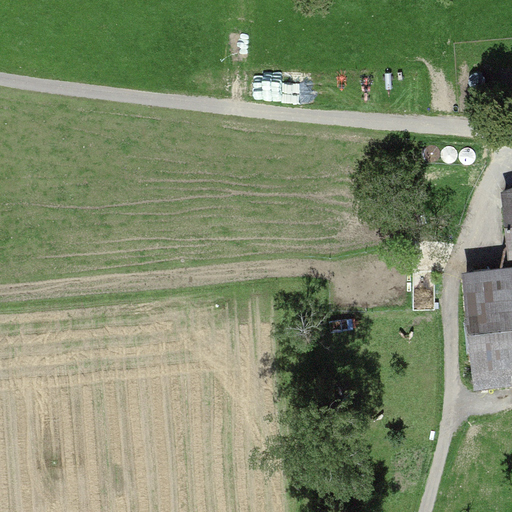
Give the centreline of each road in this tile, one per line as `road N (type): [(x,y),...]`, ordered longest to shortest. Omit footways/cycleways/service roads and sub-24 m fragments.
road 1 (track): [(511,132),(299,116),(0,78)]
road 2 (track): [(511,151),(454,283),(450,409),(427,511)]
